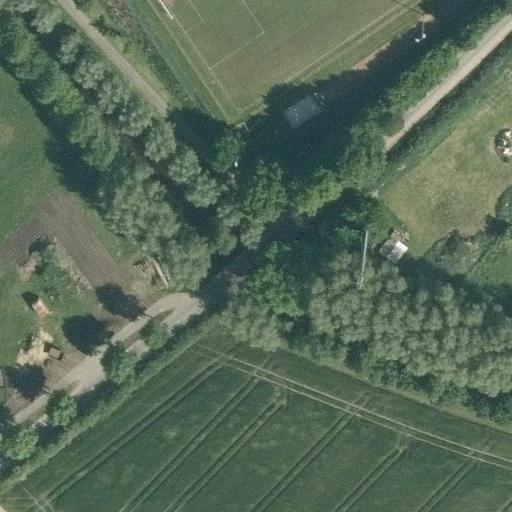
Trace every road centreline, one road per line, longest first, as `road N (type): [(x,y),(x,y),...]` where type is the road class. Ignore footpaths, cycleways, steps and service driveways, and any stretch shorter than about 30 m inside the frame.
road 1 (unclassified): [(196,308),(511,12)]
road 2 (unclassified): [(0,466),(196,308)]
road 3 (unclassified): [(0,433),(161,304),(186,300),(196,308)]
